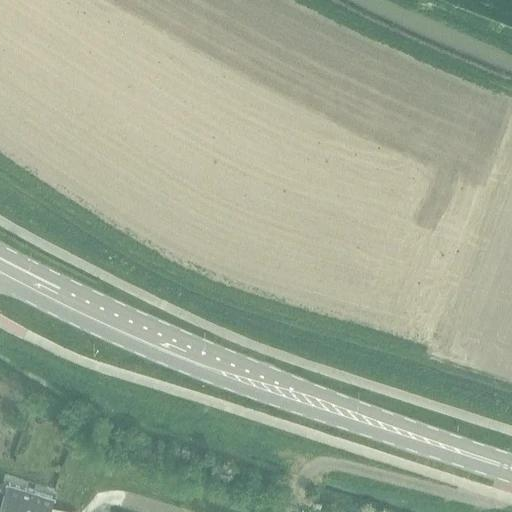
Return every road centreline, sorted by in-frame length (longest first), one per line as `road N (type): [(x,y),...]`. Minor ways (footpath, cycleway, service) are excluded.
road 1 (primary): [(511,469),(297,392),(0,258)]
road 2 (track): [(511,487),(503,497),(450,493),(326,464),(309,472),(284,511)]
